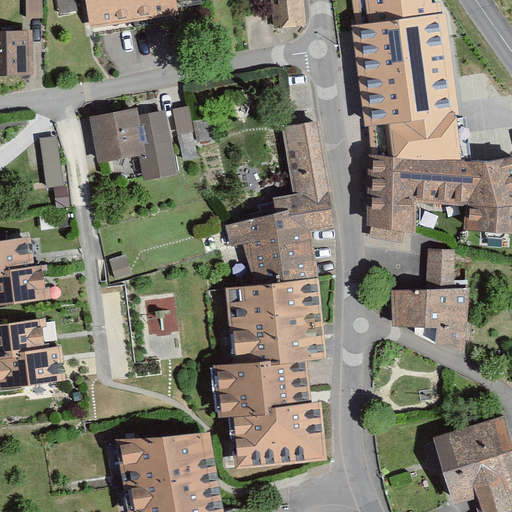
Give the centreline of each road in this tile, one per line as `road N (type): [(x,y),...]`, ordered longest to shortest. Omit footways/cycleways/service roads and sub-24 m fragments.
road 1 (residential): [(0,98),(326,54)]
road 2 (residential): [(360,322),(326,54)]
road 3 (residential): [(360,322),(461,367),(511,404)]
road 4 (residential): [(365,483),(355,415),(360,322)]
